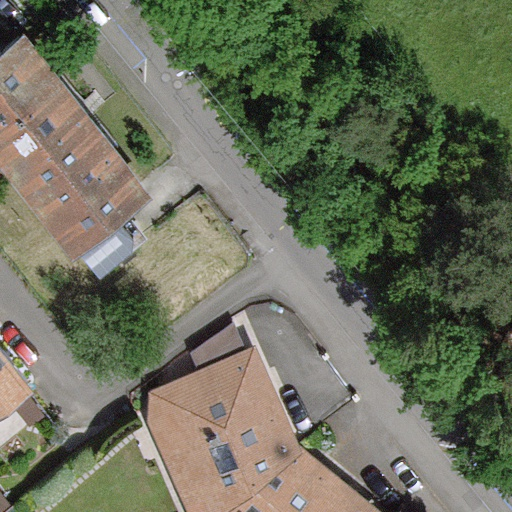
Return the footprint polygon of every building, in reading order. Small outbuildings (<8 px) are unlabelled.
[(33,25),(0,50),(0,146),(80,248),(159,185),(33,25)] [(252,353),(237,319),(194,350),(204,373),(252,353)] [(0,411),(46,378),(0,321),(0,411)] [(197,511),(219,511),(302,451),(256,351),(252,353),(204,373),(157,393),(155,419),(197,511)] [(380,511),(302,451),(219,511),(380,511)]
